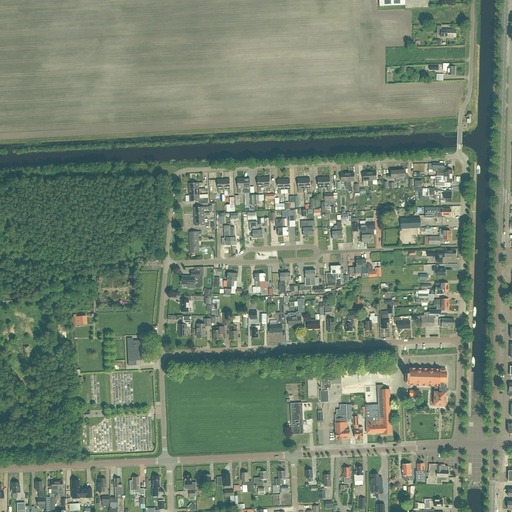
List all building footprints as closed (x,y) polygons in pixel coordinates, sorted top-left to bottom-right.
[(441,31),(441,33),(441,38),(446,38),(447,37),(456,37),(456,30),(446,30),(446,31),(442,31),(441,31)] [(455,75),(455,67),(449,67),(449,64),(443,64),(443,71),(448,71),(448,75),(455,75)] [(437,177),(441,177),(445,176),(452,177),(452,170),(447,170),(446,170),(446,169),(444,169),(444,167),(444,164),(433,164),(433,170),(433,171),(437,171),(437,173),(437,177)] [(398,171),(398,183),(401,183),(401,178),(405,178),(405,180),(407,180),(408,177),(408,175),(407,174),(405,174),(404,170),(398,171)] [(452,183),(452,177),(445,176),(441,177),(441,180),(435,180),(435,187),(445,187),(445,183),(452,183)] [(441,191),(441,188),(435,187),(435,188),(429,188),(419,188),(419,191),(422,191),(422,196),(429,197),(429,195),(432,195),(435,195),(441,195),(441,202),(445,202),(445,199),(451,199),(451,196),(452,195),(452,192),(451,192),(451,191),(444,191),(441,191)] [(333,203),(333,194),(325,194),(325,214),(332,214),(332,209),(329,210),(329,204),(333,203)] [(200,198),(199,195),(189,196),(190,202),(199,201),(200,204),(208,203),(208,198),(200,198)] [(225,208),(225,212),(226,212),(234,211),(234,197),(229,198),(229,205),(226,205),(226,208),(225,208)] [(451,216),(451,209),(443,209),(443,208),(425,208),(425,218),(437,218),(437,217),(442,217),(442,216),(451,216)] [(401,229),(421,228),(420,218),(400,219),(401,229)] [(366,222),(366,225),(367,242),(372,242),(373,242),(372,239),(372,238),(371,238),(371,235),(373,235),(373,229),(374,229),(374,222),(366,222)] [(227,245),(231,245),(231,232),(230,226),(224,226),(224,238),(225,241),(222,241),(222,245),(227,245)] [(440,230),(440,236),(443,236),(443,237),(440,237),(440,240),(443,240),(443,241),(446,241),(446,240),(450,240),(450,235),(451,231),(446,231),(446,229),(443,229),(443,230),(440,230)] [(9,245),(11,246),(13,245),(14,244),(14,243),(13,242),(9,230),(8,230),(6,230),(5,231),(4,231),(3,232),(3,233),(3,234),(4,236),(8,245),(9,245)] [(429,237),(429,245),(440,245),(440,240),(440,237),(429,237)] [(437,250),(437,259),(442,259),(442,257),(454,258),(454,256),(456,256),(456,250),(445,250),(437,250)] [(356,273),(362,273),(361,260),(356,260),(356,263),(356,264),(357,264),(357,267),(356,267),(355,267),(349,268),(349,274),(356,274),(356,275),(356,273)] [(336,282),(336,279),(336,266),(331,266),(331,267),(330,267),(330,270),(331,270),(331,271),(331,274),(327,274),(328,289),(335,289),(335,282),(336,282)] [(336,266),(336,279),(339,279),(339,274),(344,273),(344,268),(341,269),(341,266),(340,266),(336,266)] [(193,288),(194,288),(195,288),(200,288),(203,286),(203,276),(204,276),(204,267),(195,268),(195,272),(191,272),(191,277),(182,276),(182,285),(188,285),(188,287),(189,288),(190,288),(191,289),(192,289),(193,288)] [(376,268),(376,271),(368,271),(368,277),(376,277),(381,277),(381,268),(376,268)] [(445,276),(445,269),(440,269),(440,268),(433,268),(433,272),(437,272),(437,276),(445,276)] [(311,286),(311,284),(310,270),(305,270),(305,271),(305,274),(305,275),(306,278),(305,278),(305,285),(299,285),(299,290),(305,290),(305,286),(311,286)] [(223,287),(225,287),(225,294),(231,295),(231,286),(232,286),(233,273),(228,273),(227,273),(227,276),(227,277),(228,277),(227,281),(224,281),(223,287)] [(260,287),(260,274),(255,274),(254,274),(254,277),(255,277),(255,278),(255,282),(258,282),(258,287),(252,287),(253,293),(256,293),(260,292),(260,287)] [(12,304),(11,295),(0,295),(0,299),(2,299),(2,304),(12,304)] [(191,301),(191,296),(184,296),(185,296),(185,300),(182,299),(181,312),(189,312),(189,301),(191,301)] [(296,312),(296,317),(288,317),(289,326),(301,325),(301,317),(301,312),(305,312),(304,312),(304,305),(304,299),(298,300),(298,312),(296,312)] [(274,333),(282,332),(282,324),(285,324),(284,304),(280,305),(281,313),(277,313),(277,324),(269,325),(270,333),(270,334),(271,334),(272,335),(273,335),(274,334),(274,333)] [(441,311),(449,311),(449,305),(436,305),(436,310),(434,310),(429,310),(429,314),(441,314),(441,310),(441,311)] [(347,320),(358,319),(357,311),(346,312),(347,320)] [(347,321),(346,314),(342,314),(342,324),(345,324),(346,332),(353,331),(352,326),(354,326),(353,320),(347,321)] [(388,315),(381,315),(382,329),(387,328),(389,328),(389,322),(389,318),(388,318),(388,315)] [(76,325),(85,325),(85,316),(75,317),(76,325)] [(183,317),(183,320),(183,325),(179,325),(179,337),(187,337),(187,326),(191,326),(191,321),(191,317),(183,317)] [(365,331),(372,330),(372,323),(377,323),(377,317),(370,317),(370,321),(365,322),(365,331)] [(404,321),(404,317),(394,318),(394,324),(398,324),(398,329),(410,328),(410,320),(404,321)] [(421,327),(434,327),(434,317),(421,318),(421,327)] [(210,326),(210,319),(204,319),(203,324),(197,324),(197,337),(206,337),(206,326),(210,326)] [(454,327),(454,319),(440,319),(440,327),(442,327),(449,327),(454,327)] [(308,329),(320,329),(320,320),(307,321),(308,329)] [(215,341),(221,340),(221,335),(226,334),(225,327),(214,328),(215,341)] [(132,338),(127,338),(128,366),(136,365),(136,361),(142,360),(141,340),(133,341),(132,338)] [(446,373),(446,369),(408,368),(408,370),(406,369),(406,384),(407,384),(407,385),(418,385),(418,386),(420,386),(420,385),(430,386),(432,387),(432,386),(434,386),(434,387),(435,387),(434,406),(446,406),(447,391),(447,386),(446,386),(446,382),(447,382),(447,373),(446,373)] [(328,391),(327,388),(332,388),(332,384),(341,384),(341,376),(330,377),(321,378),(321,391),(321,402),(329,402),(328,391)] [(382,435),(384,435),(392,435),(391,424),(390,394),(390,389),(384,390),(384,385),(377,386),(378,404),(366,405),(366,409),(367,424),(367,434),(381,433),(381,435),(382,435)] [(303,420),(302,403),(291,404),(292,434),(304,434),(303,426),(300,426),(300,424),(300,423),(295,423),(295,420),(303,420)] [(335,424),(336,439),(346,439),(345,418),(347,418),(347,404),(340,405),(340,410),(337,410),(337,414),(335,415),(335,423),(335,424)] [(359,430),(359,428),(354,428),(355,438),(357,438),(357,440),(362,440),(362,437),(363,437),(363,430),(359,430)] [(424,470),(424,463),(417,463),(417,470),(415,470),(416,482),(425,481),(426,470),(424,470)] [(437,466),(435,465),(432,470),(429,469),(428,478),(427,478),(427,483),(436,484),(436,477),(442,477),(442,479),(445,479),(445,477),(448,477),(448,466),(437,466)] [(363,467),(356,467),(356,475),(354,475),(355,481),(363,480),(363,475),(363,467)] [(276,485),(284,485),(284,479),(285,479),(285,471),(278,471),(279,479),(275,479),(276,485)] [(254,483),(263,483),(262,479),(267,479),(266,472),(260,472),(260,478),(254,478),(254,483)] [(228,485),(228,482),(230,482),(229,473),(223,474),(223,477),(218,478),(218,483),(224,482),(224,485),(228,485)] [(248,481),(248,473),(241,473),(242,481),(243,492),(252,491),(251,481),(248,481)] [(208,483),(208,489),(215,488),(215,482),(211,482),(210,474),(204,475),(204,483),(208,483)] [(379,489),(382,489),(381,477),(378,477),(378,474),(370,474),(371,494),(376,493),(376,498),(379,498),(379,489)] [(184,489),(188,488),(188,490),(196,490),(196,482),(192,483),(191,475),(185,476),(185,480),(184,480),(184,489)] [(139,489),(138,477),(132,477),(132,481),(129,481),(130,487),(133,487),(133,490),(134,490),(134,493),(139,493),(139,495),(144,494),(144,489),(139,489)] [(72,487),(71,487),(71,491),(72,491),(72,493),(72,499),(76,498),(79,498),(85,498),(92,498),(91,488),(84,488),(84,489),(79,489),(78,480),(77,479),(76,479),(73,479),(72,480),(71,480),(72,487)] [(98,492),(103,492),(104,492),(104,487),(105,486),(105,479),(99,479),(99,482),(97,482),(97,487),(98,492)] [(51,493),(57,493),(56,481),(51,481),(51,485),(50,485),(49,486),(49,487),(49,488),(50,489),(51,489),(51,493)] [(42,490),(42,482),(35,482),(36,491),(38,490),(39,498),(44,497),(44,490),(42,490)] [(45,511),(54,511),(54,497),(45,497),(45,511)] [(116,511),(117,498),(115,498),(109,498),(108,511),(116,511)] [(424,504),(424,509),(430,509),(431,509),(431,505),(434,505),(434,506),(437,506),(442,506),(442,500),(434,499),(434,501),(431,501),(431,499),(425,499),(424,504)] [(16,511),(24,511),(25,503),(17,503),(16,511)]
